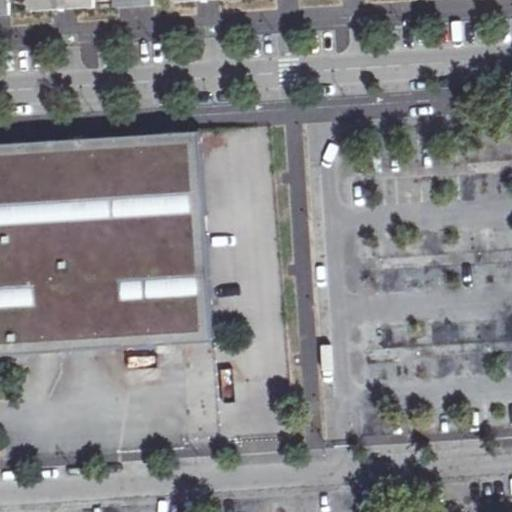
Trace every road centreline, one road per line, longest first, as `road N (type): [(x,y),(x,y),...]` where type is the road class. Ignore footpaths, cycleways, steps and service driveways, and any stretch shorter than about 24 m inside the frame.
road 1 (residential): [(0,490),(511,452)]
road 2 (residential): [(0,89),(511,53)]
